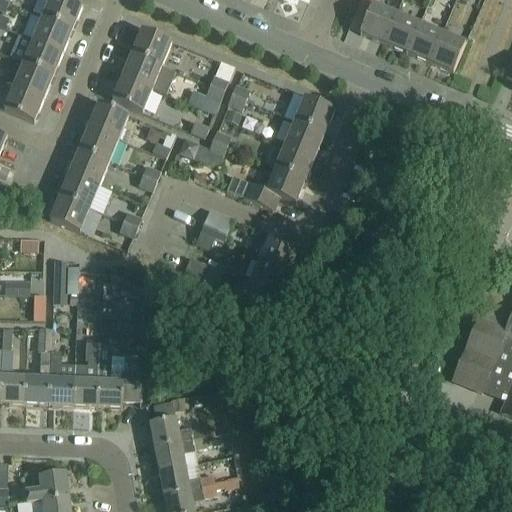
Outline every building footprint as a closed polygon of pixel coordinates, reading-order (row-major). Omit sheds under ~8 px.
[(58,0),(49,0),(41,21),(72,33),(82,10),(58,0)] [(362,0),(353,23),(349,32),(361,37),(373,8),(376,0),(362,0)] [(8,7),(0,3),(0,14),(4,17),(8,7)] [(384,48),(396,18),(373,8),(361,37),(360,38),(384,48)] [(419,28),(396,18),(384,48),(407,57),(419,28)] [(41,21),(32,44),(62,57),(72,33),(41,21)] [(419,28),(407,57),(429,67),(442,37),(419,28)] [(132,57),(162,69),(171,46),(142,34),(132,57)] [(442,37),(429,67),(453,77),(466,47),(442,37)] [(32,44),(22,67),(53,80),(62,57),(32,44)] [(162,69),(132,57),(122,81),(152,93),(166,98),(175,75),(162,69)] [(22,67),(13,90),(44,103),(53,80),(22,67)] [(221,67),(215,81),(229,87),(234,72),(221,67)] [(152,93),(122,81),(112,104),(143,117),(152,93)] [(215,81),(210,91),(224,97),(229,87),(215,81)] [(44,103),(13,90),(3,114),(34,127),(44,103)] [(233,100),(246,105),(250,95),(237,90),(233,100)] [(224,97),(210,91),(201,113),(214,119),(220,106),(221,106),(224,97)] [(246,105),(233,100),(229,110),(242,115),(246,105)] [(295,125),(325,138),(335,114),(305,101),(295,125)] [(99,107),(89,131),(119,143),(129,119),(99,107)] [(225,123),(238,128),(242,118),(229,113),(225,123)] [(325,138),(295,125),(286,148),(316,161),(325,138)] [(192,138),(205,143),(209,132),(196,127),(192,138)] [(89,131),(80,154),(110,167),(119,143),(89,131)] [(213,146),(227,152),(231,141),(217,136),(213,146)] [(184,145),(179,159),(193,165),(199,151),(184,145)] [(227,152),(213,146),(210,155),(223,161),(227,152)] [(154,158),(167,164),(171,154),(158,148),(154,158)] [(286,148),(276,171),(307,184),(316,161),(286,148)] [(110,167),(80,154),(70,178),(100,190),(110,167)] [(307,184),(276,171),(267,195),(237,183),(231,198),(243,203),(273,216),(279,201),(296,208),(307,184)] [(148,172),(144,181),(157,187),(161,177),(148,172)] [(112,195),(100,190),(70,178),(60,201),(90,214),(103,219),(112,195)] [(157,187),(144,181),(140,191),(153,196),(157,187)] [(110,212),(120,217),(127,200),(117,196),(110,212)] [(90,214),(60,201),(50,225),(81,238),(90,214)] [(201,239),(215,245),(224,248),(234,224),(211,215),(201,239)] [(125,229),(138,234),(142,223),(129,218),(125,229)] [(138,234),(125,229),(121,238),(133,244),(138,234)] [(215,245),(201,239),(197,248),(211,254),(215,245)] [(259,263),(289,276),(299,251),(269,239),(259,263)] [(24,253),(43,252),(43,240),(24,241),(24,253)] [(188,272),(183,285),(201,292),(210,270),(192,262),(188,272)] [(259,263),(250,286),(280,298),(289,276),(259,263)] [(79,272),(67,272),(67,269),(54,269),(53,310),(66,311),(66,297),(70,297),(78,297),(79,272)] [(84,291),(103,291),(103,275),(84,275),(84,291)] [(138,305),(145,290),(118,277),(111,292),(138,305)] [(242,283),(237,294),(245,297),(240,310),(270,322),(280,298),(250,286),(242,283)] [(5,288),(5,302),(30,302),(31,288),(5,288)] [(99,300),(89,300),(89,312),(99,312),(99,300)] [(33,316),(33,327),(45,327),(46,316),(33,316)] [(511,318),(506,334),(478,323),(452,384),(481,397),(483,392),(506,402),(500,417),(511,422),(511,318)] [(2,333),(1,352),(11,352),(12,333),(2,333)] [(38,333),(37,356),(40,356),(51,357),(52,333),(38,333)] [(86,371),(74,371),(72,413),(96,414),(98,387),(99,349),(85,349),(84,367),(87,367),(86,371)] [(98,387),(96,414),(121,415),(122,407),(139,408),(140,380),(122,379),(123,363),(111,362),(111,350),(99,349),(98,387)] [(1,355),(0,380),(0,408),(23,410),(25,383),(11,382),(12,355),(1,355)] [(40,357),(39,371),(50,372),(51,357),(40,356),(40,357)] [(61,357),(51,357),(50,372),(48,411),(72,413),(74,371),(61,370),(61,357)] [(25,383),(23,410),(48,411),(50,372),(39,371),(39,384),(25,383)] [(175,424),(149,429),(154,453),(180,448),(193,446),(191,435),(191,434),(178,436),(175,424)] [(214,430),(191,435),(193,446),(214,442),(216,441),(214,430)] [(214,442),(193,446),(195,454),(208,452),(208,451),(216,449),(214,442)] [(180,448),(154,453),(158,477),(184,472),(182,459),(195,456),(195,454),(193,446),(180,448)] [(0,508),(7,508),(7,495),(8,470),(0,469),(0,508)] [(184,472),(158,477),(163,501),(189,496),(204,493),(201,482),(187,485),(184,472)] [(31,508),(68,503),(65,478),(39,482),(40,495),(24,497),(26,508),(31,508)] [(229,493),(239,491),(238,487),(237,481),(215,486),(216,491),(228,488),(229,493)] [(189,496),(163,501),(164,511),(192,511),(191,506),(206,504),(205,503),(204,493),(189,496)] [(69,511),(68,503),(42,506),(42,511),(69,511)]
